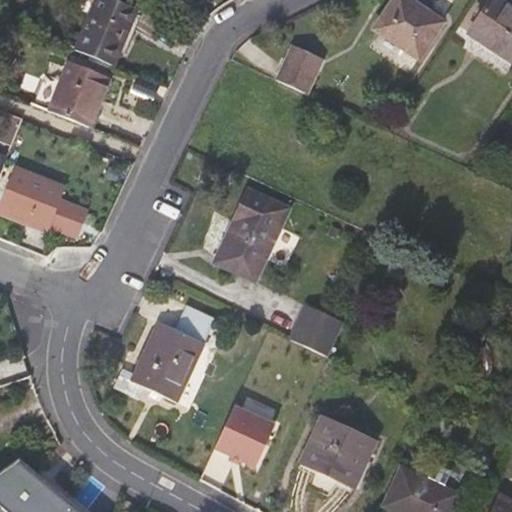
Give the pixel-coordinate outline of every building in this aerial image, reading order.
[(123,0),(91,0),(73,44),(112,59),(135,5),(123,0)] [(420,59),(443,22),(408,0),(391,0),(373,30),(420,59)] [(511,62),(511,9),(498,0),(491,0),(469,33),(511,62)] [(325,59),(294,44),(278,79),(308,93),(325,59)] [(65,62),(46,108),(84,124),(104,78),(65,62)] [(50,226),(79,237),(90,212),(61,200),(67,186),(21,168),(3,210),(48,229),(50,226)] [(234,271),(255,281),(289,209),(248,190),(234,220),(235,221),(217,257),(236,266),(234,271)] [(234,271),(236,266),(217,257),(215,262),(234,271)] [(145,388),(177,402),(215,319),(186,305),(174,331),(158,323),(134,374),(122,369),(113,388),(139,400),(145,388)] [(344,323),(307,305),(291,340),(328,357),(344,323)] [(216,450),(254,468),(273,427),(235,409),(216,450)] [(322,418),(301,463),(354,487),(375,442),(322,418)] [(80,511),(19,458),(0,471),(0,505),(1,506),(0,508),(0,511),(80,511)] [(404,461),(383,507),(394,511),(449,511),(461,488),(446,481),(430,474),(404,461)] [(454,463),(436,461),(430,474),(446,481),(454,463)] [(511,511),(511,500),(498,494),(489,511),(511,511)]
